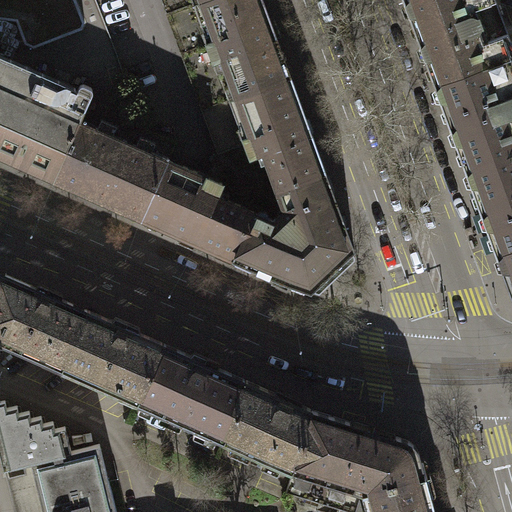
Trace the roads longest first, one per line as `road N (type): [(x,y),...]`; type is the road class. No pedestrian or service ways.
road 1 (tertiary): [(0,216),(279,338),(349,362),(436,374)]
road 2 (primary): [(303,0),(436,374)]
road 3 (primary): [(489,373),(358,0)]
road 4 (primary): [(436,374),(464,450),(503,511)]
road 5 (primary): [(510,511),(507,442),(489,373)]
